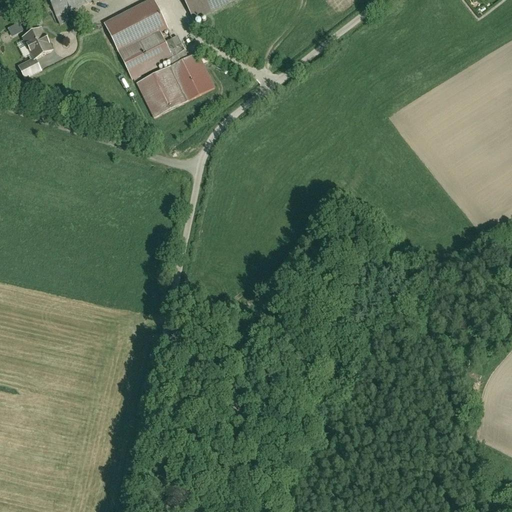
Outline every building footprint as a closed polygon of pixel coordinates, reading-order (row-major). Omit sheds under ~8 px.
[(46,0),(59,24),(108,0),(46,0)] [(185,0),(197,24),(245,0),(185,0)] [(155,2),(106,27),(134,80),(185,54),(177,38),(166,44),(161,34),(169,29),(155,2)] [(17,64),(24,80),(43,72),(38,60),(56,53),(46,31),(21,42),(29,59),(17,64)] [(200,53),(136,85),(154,121),(218,89),(200,53)]
